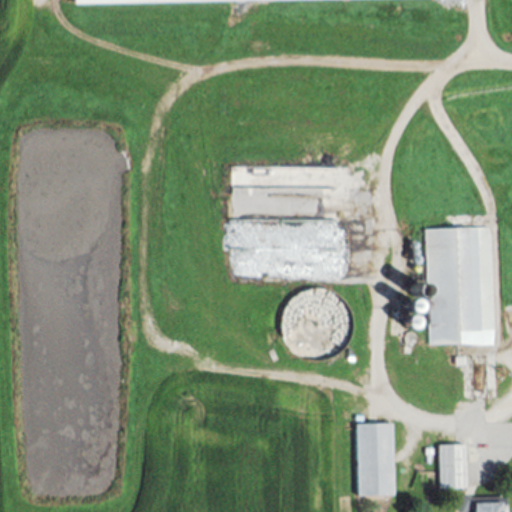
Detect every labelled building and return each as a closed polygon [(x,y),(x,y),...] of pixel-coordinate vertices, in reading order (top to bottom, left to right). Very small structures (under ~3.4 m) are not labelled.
[(175,0),(205,0),(206,3),(261,0),(345,0),(345,2),(383,0),(79,0),(80,8),(176,2),(175,0)] [(425,232),(426,286),(441,286),(442,327),(427,328),(428,348),(495,346),(492,230),(425,232)] [(353,427),(355,498),(396,497),(394,425),(353,427)] [(437,447),(438,491),(467,490),(467,447),(437,447)] [(507,511),(507,502),(459,503),(459,511),(507,511)]
